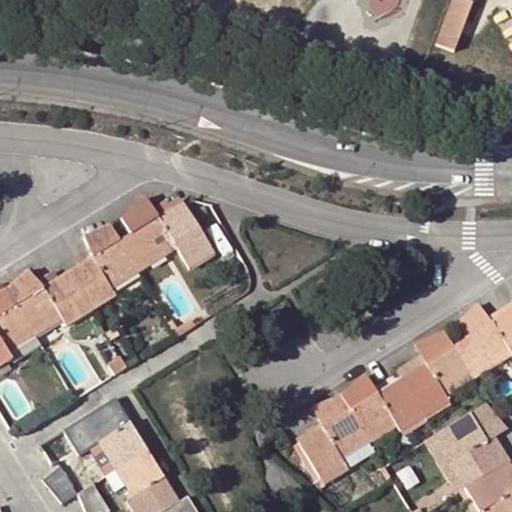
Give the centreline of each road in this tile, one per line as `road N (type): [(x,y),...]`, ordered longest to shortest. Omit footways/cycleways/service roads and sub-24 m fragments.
road 1 (unclassified): [(0,86),(166,107),(322,160),(511,173)]
road 2 (residential): [(503,238),(419,235),(140,162)]
road 3 (residential): [(503,238),(289,389)]
road 4 (residential): [(19,241),(140,162)]
road 5 (residential): [(140,162),(13,142)]
